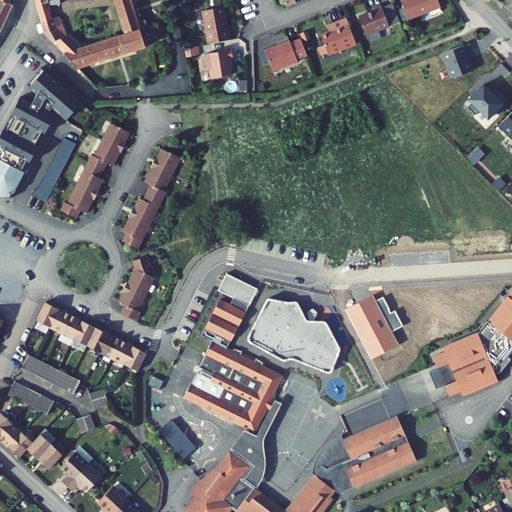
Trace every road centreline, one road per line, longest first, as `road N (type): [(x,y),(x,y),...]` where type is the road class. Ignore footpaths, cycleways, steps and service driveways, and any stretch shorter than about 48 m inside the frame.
road 1 (residential): [(180,76),(150,91),(95,92),(20,23)]
road 2 (residential): [(97,235),(118,261),(98,312),(40,284)]
road 3 (residential): [(97,235),(150,131),(145,106)]
